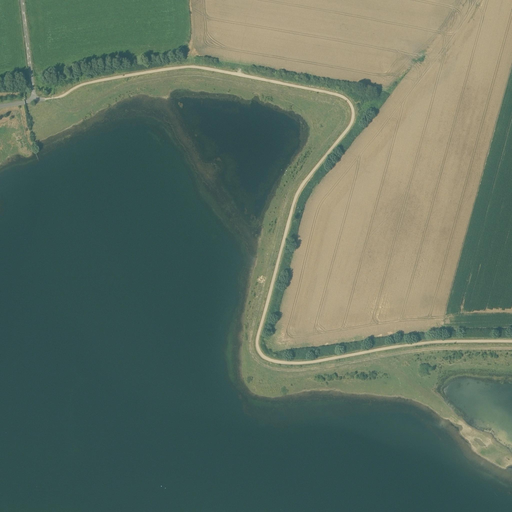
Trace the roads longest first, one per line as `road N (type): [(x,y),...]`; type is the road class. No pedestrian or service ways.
road 1 (track): [(51,101),(77,110),(130,83),(193,73),(338,104),(343,119),(284,205),(252,353),(265,366),(293,370),(423,349),(511,348)]
road 2 (track): [(107,511),(96,380),(81,371)]
